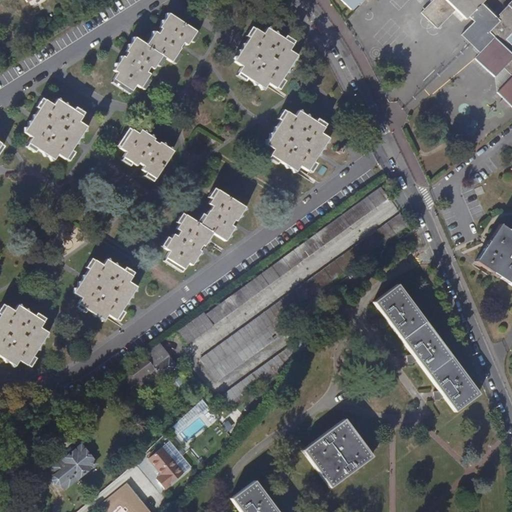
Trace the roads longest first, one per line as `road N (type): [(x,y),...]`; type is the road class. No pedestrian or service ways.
road 1 (residential): [(419,201),(511,417)]
road 2 (residential): [(305,0),(419,201)]
